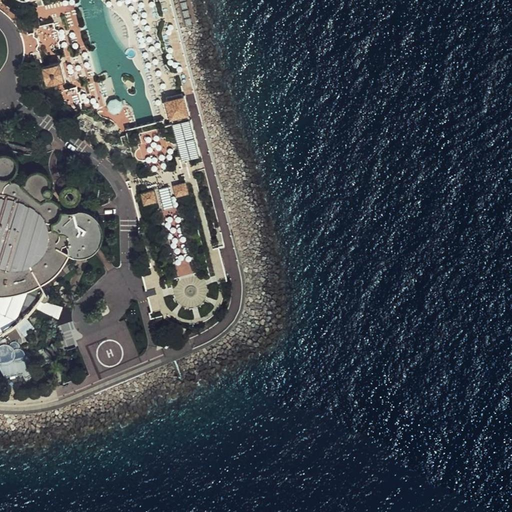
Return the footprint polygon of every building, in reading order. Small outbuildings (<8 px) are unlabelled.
[(62,65),(44,70),(49,88),(67,83),(62,65)] [(186,94),(165,100),(170,122),(191,116),(186,94)] [(0,325),(6,331),(29,314),(43,292),(71,255),(82,254),(93,251),(100,243),(104,233),(101,222),(92,212),(79,211),(63,212),(62,203),(53,196),(40,198),(17,177),(21,168),(18,157),(10,151),(2,150),(1,142),(0,140),(0,325)] [(190,181),(175,185),(178,197),(193,193),(190,181)] [(157,189),(141,193),(144,206),(160,202),(157,189)]
